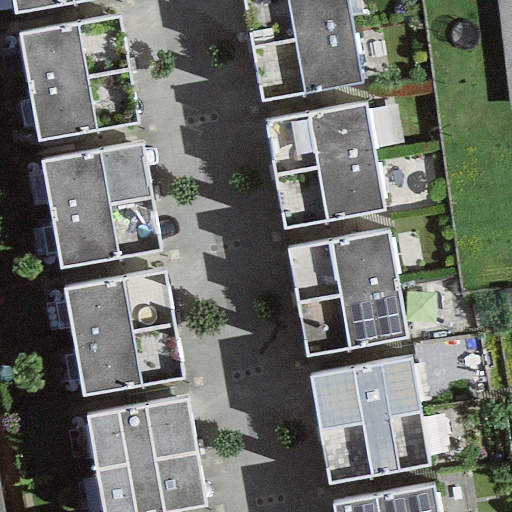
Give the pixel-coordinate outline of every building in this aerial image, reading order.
[(12,0),(15,14),(90,0),(12,0)] [(240,0),(250,48),(351,30),(345,0),(240,0)] [(511,0),(495,0),(509,111),(511,111),(511,0)] [(19,35),(28,88),(128,71),(118,17),(19,35)] [(361,86),(351,30),(250,48),(260,105),(361,86)] [(137,125),(128,71),(28,88),(38,142),(137,125)] [(262,120),(272,174),(374,157),(364,103),(262,120)] [(39,161),(49,214),(148,197),(139,143),(39,161)] [(384,213),(374,157),(272,174),(282,230),(384,213)] [(157,251),(148,197),(49,214),(58,268),(157,251)] [(285,247),(295,302),(397,285),(387,230),(285,247)] [(64,290),(74,343),(173,326),(164,272),(64,290)] [(407,340),(397,285),(295,302),(305,358),(407,340)] [(182,380),(173,326),(74,343),(83,397),(182,380)] [(309,377),(318,431),(420,414),(410,360),(309,377)] [(86,419),(95,472),(195,455),(185,401),(86,419)] [(430,470),(420,414),(318,431),(328,488),(430,470)] [(185,511),(204,509),(195,455),(95,472),(102,511),(185,511)] [(330,505),(331,511),(435,511),(432,488),(330,505)]
